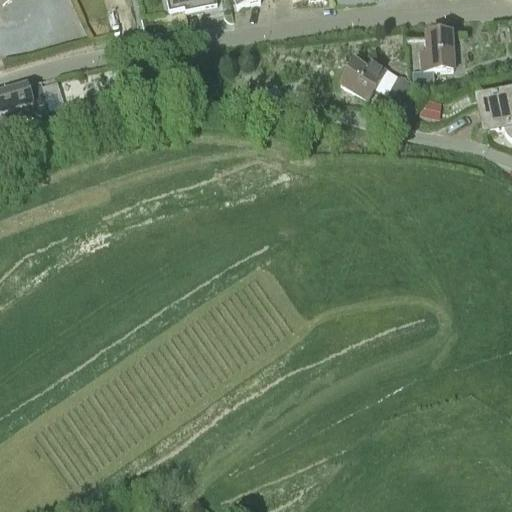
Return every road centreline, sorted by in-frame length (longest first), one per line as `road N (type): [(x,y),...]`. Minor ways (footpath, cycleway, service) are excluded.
road 1 (residential): [(0,150),(85,122),(187,107),(316,111),(511,162)]
road 2 (residential): [(511,12),(370,18),(130,53),(0,85)]
